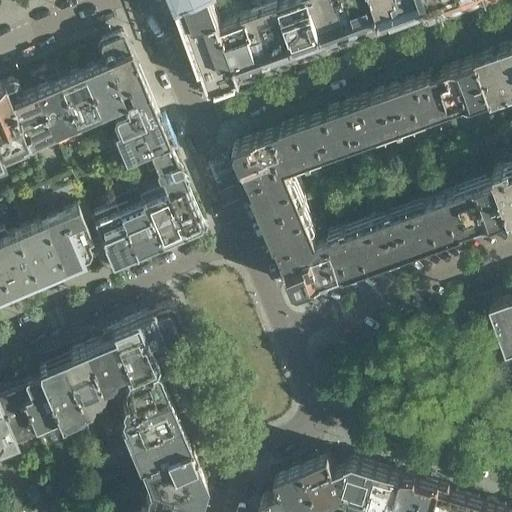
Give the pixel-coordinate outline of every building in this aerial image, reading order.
[(242,72),(241,69),(222,17),(215,0),(180,0),(196,42),(195,42),(203,64),(204,64),(211,84),(242,72)] [(298,48),(280,0),(268,0),(250,7),(269,60),(281,56),(281,54),(298,48)] [(326,38),(312,0),(280,0),(298,48),(326,38)] [(356,29),(345,0),(312,0),(326,38),(343,32),(344,33),(356,29)] [(383,17),(376,0),(345,0),(356,29),(368,25),(367,23),(383,17)] [(442,0),(376,0),(383,17),(384,21),(427,6),(442,0)] [(269,60),(250,7),(222,17),(241,69),(257,63),(257,65),(269,60)] [(143,75),(124,31),(122,28),(119,29),(98,38),(105,55),(124,99),(134,94),(129,81),(143,75)] [(511,38),(478,51),(492,88),(492,89),(505,84),(507,87),(511,85),(511,38)] [(492,88),(478,51),(475,52),(474,53),(473,54),(432,69),(431,68),(429,69),(387,84),(401,121),(492,88)] [(127,106),(124,99),(105,55),(82,65),(101,108),(113,102),(116,111),(117,111),(127,106)] [(101,108),(82,65),(59,75),(79,122),(100,113),(102,109),(101,108)] [(0,143),(27,132),(11,93),(15,91),(13,86),(16,85),(17,84),(18,82),(18,81),(18,80),(18,78),(17,78),(17,77),(16,77),(15,76),(14,75),(13,75),(11,75),(0,80),(0,143)] [(79,122),(59,75),(35,85),(55,132),(79,122)] [(148,88),(143,75),(129,81),(134,94),(148,88)] [(401,121),(387,84),(296,117),(309,154),(401,121)] [(55,132),(35,85),(20,92),(15,91),(11,93),(27,132),(32,142),(55,132)] [(158,112),(153,100),(148,88),(134,94),(124,99),(127,106),(117,111),(116,111),(113,116),(119,128),(119,129),(158,112)] [(168,136),(164,126),(158,112),(119,129),(119,128),(110,131),(121,156),(143,146),(168,136)] [(309,154),(296,117),(285,121),(283,122),(283,123),(236,140),(243,156),(262,149),(264,154),(269,152),(272,159),(285,154),(288,161),(309,154)] [(186,178),(168,136),(143,146),(151,165),(157,163),(155,166),(157,171),(160,173),(163,180),(166,186),(186,178)] [(290,167),(288,161),(285,154),(272,159),(269,152),(264,154),(262,149),(243,156),(257,188),(255,188),(264,209),(302,195),(290,167)] [(511,208),(511,161),(508,163),(506,158),(495,162),(498,169),(496,170),(511,209),(511,208)] [(461,225),(508,208),(509,208),(510,209),(511,209),(496,170),(391,208),(406,246),(461,226),(461,225)] [(203,218),(186,178),(166,186),(183,228),(202,220),(203,218)] [(183,228),(166,186),(163,180),(140,190),(159,238),(183,228)] [(159,238),(140,190),(116,200),(136,248),(159,238)] [(319,234),(317,229),(302,195),(264,209),(276,236),(277,235),(290,266),(310,258),(308,252),(312,250),(310,244),(317,241),(319,234)] [(95,235),(80,199),(43,215),(64,264),(88,253),(91,245),(88,238),(95,235)] [(136,248),(116,200),(91,211),(111,259),(136,248)] [(406,246),(391,208),(319,234),(317,241),(310,244),(312,250),(308,252),(310,258),(290,266),(297,284),(348,266),(348,267),(406,246)] [(64,264),(43,215),(15,226),(36,276),(37,276),(37,277),(38,278),(39,279),(40,280),(41,281),(43,281),(44,282),(46,282),(47,281),(50,280),(51,280),(52,278),(54,276),(54,274),(55,272),(54,270),(54,268),(64,264)] [(36,276),(15,226),(7,230),(4,223),(0,224),(0,266),(9,287),(36,276)] [(0,291),(9,287),(0,266),(0,291)] [(511,293),(490,301),(507,348),(511,345),(511,293)] [(184,328),(174,303),(167,300),(136,313),(150,347),(181,334),(184,328)] [(156,360),(150,347),(136,313),(111,324),(128,363),(125,364),(128,372),(156,360)] [(128,363),(111,324),(102,328),(105,333),(85,341),(101,379),(114,374),(115,368),(125,364),(128,363)] [(101,379),(85,341),(60,352),(62,356),(83,406),(89,403),(91,398),(89,393),(100,388),(102,381),(101,379)] [(83,406),(62,356),(60,352),(38,361),(38,367),(59,416),(83,406)] [(168,389),(156,360),(128,372),(126,380),(132,395),(126,398),(123,405),(124,408),(168,389)] [(59,416),(38,367),(15,376),(36,426),(44,423),(46,428),(61,421),(59,416)] [(36,426),(15,376),(0,382),(0,406),(15,441),(30,435),(28,429),(36,426)] [(178,413),(176,408),(168,389),(124,408),(121,413),(130,434),(178,413)] [(0,447),(15,441),(0,406),(0,447)] [(189,438),(178,413),(130,434),(141,458),(189,438)] [(189,438),(141,458),(139,459),(144,470),(145,481),(200,498),(206,477),(189,438)] [(345,485),(335,461),(336,461),(330,446),(303,458),(318,495),(334,488),(343,491),(345,485)] [(362,505),(376,460),(354,454),(347,457),(336,461),(335,461),(345,485),(343,491),(349,492),(346,500),(362,505)] [(318,495),(303,458),(276,469),(282,484),(293,508),(303,504),(302,502),(318,495)] [(385,511),(388,511),(402,468),(376,460),(362,505),(385,511)] [(429,511),(439,479),(402,468),(388,511),(429,511)] [(461,511),(468,490),(458,487),(457,487),(452,486),(451,485),(451,484),(450,482),(449,482),(449,481),(448,481),(447,481),(439,479),(429,511),(461,511)] [(144,511),(195,511),(200,498),(145,481),(142,494),(148,496),(143,511),(144,511)] [(291,511),(293,508),(282,484),(264,492),(257,511),(291,511)] [(492,511),(497,499),(489,497),(489,496),(488,496),(480,494),(479,493),(478,493),(468,490),(461,511),(492,511)] [(511,511),(511,503),(506,502),(505,501),(497,499),(492,511),(511,511)]
